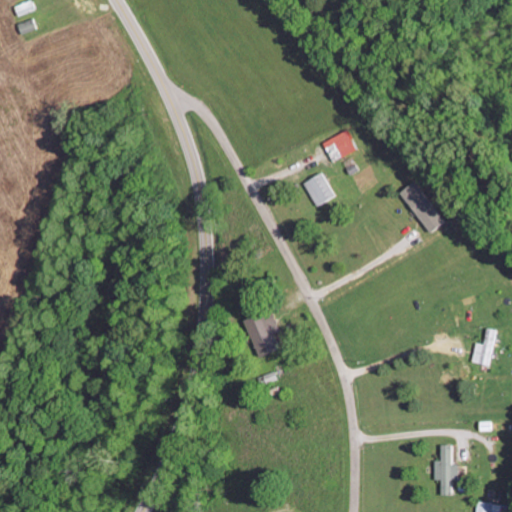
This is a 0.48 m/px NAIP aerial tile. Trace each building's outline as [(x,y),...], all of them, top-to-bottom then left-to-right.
[(22,34),(37,28),(33,18),(19,24),(22,34)] [(338,196),(324,172),(306,182),(320,206),(338,196)] [(430,233),(446,223),(421,181),(405,190),(430,233)] [(283,331),(273,310),(247,324),(265,358),(285,347),(278,334),(283,331)] [(497,329),(489,328),(487,344),(478,342),(475,362),(492,365),(497,329)] [(443,495),(453,494),(453,480),(460,480),(459,464),(454,464),(453,444),(443,444),(443,460),(436,460),(437,480),(443,480),(443,495)]
